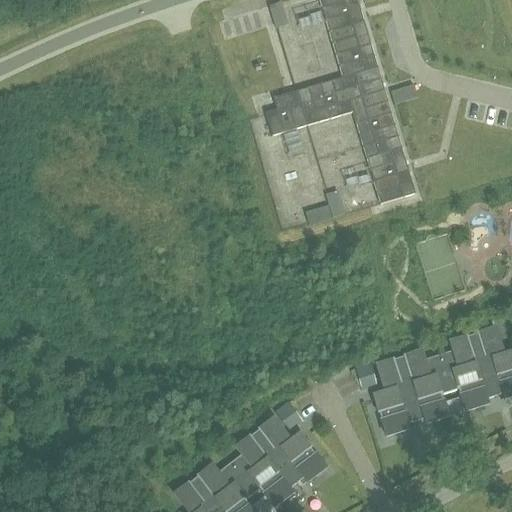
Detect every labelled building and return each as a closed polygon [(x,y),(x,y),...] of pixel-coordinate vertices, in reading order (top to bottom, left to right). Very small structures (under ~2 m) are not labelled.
[(272,138),(352,114),(379,206),(414,196),(356,0),(345,3),(343,0),(317,0),(342,79),(273,100),(276,111),(265,114),(272,138)] [(297,0),(283,4),(286,14),(314,7),(312,0),(297,0)] [(283,15),(280,4),(268,7),(272,19),(283,15)] [(329,208),(340,204),(337,192),(325,196),(329,208)] [(319,223),(316,210),(304,214),(308,226),(319,223)] [(421,353),(376,367),(383,389),(386,388),(387,393),(373,397),(386,438),(408,431),(406,426),(424,421),(426,426),(448,419),(441,397),(458,391),(465,413),(487,406),(485,401),(503,396),(505,401),(511,398),(511,353),(499,357),(498,353),(501,352),(494,330),(449,344),(452,353),(423,362),(421,353)] [(354,369),(357,381),(373,376),(369,364),(354,369)] [(274,413),(282,423),(295,413),(287,403),(274,413)] [(325,470),(299,436),(287,445),(284,441),(286,439),(272,420),(235,449),(241,456),(217,475),(211,467),(174,496),(186,511),(190,511),(252,511),(245,502),(259,491),(273,509),(292,495),(289,491),(303,480),(306,484),(325,470)]
